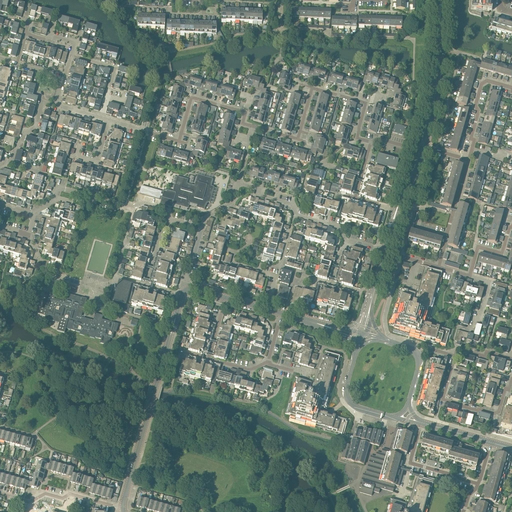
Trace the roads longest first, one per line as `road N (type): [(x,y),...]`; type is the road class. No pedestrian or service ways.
road 1 (tertiary): [(122,509),(184,289)]
road 2 (residential): [(366,102),(311,87),(296,139),(253,127)]
road 3 (tertiary): [(423,147),(440,0)]
road 4 (residential): [(508,388),(493,414),(441,399),(455,355)]
road 5 (residential): [(344,240),(336,226),(237,183)]
